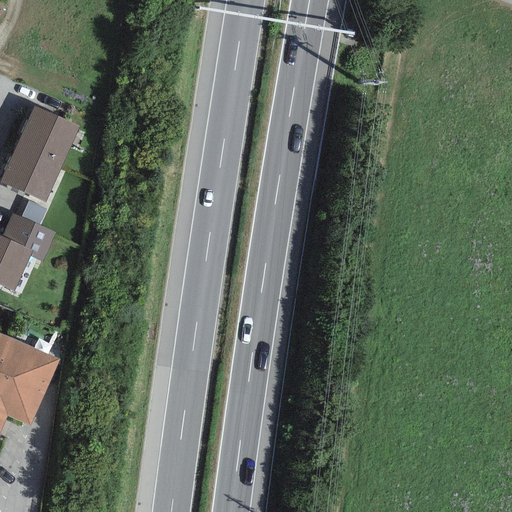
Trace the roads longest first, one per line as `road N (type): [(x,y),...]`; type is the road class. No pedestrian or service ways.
road 1 (motorway): [(232,511),(316,0)]
road 2 (motorway): [(249,0),(175,511)]
